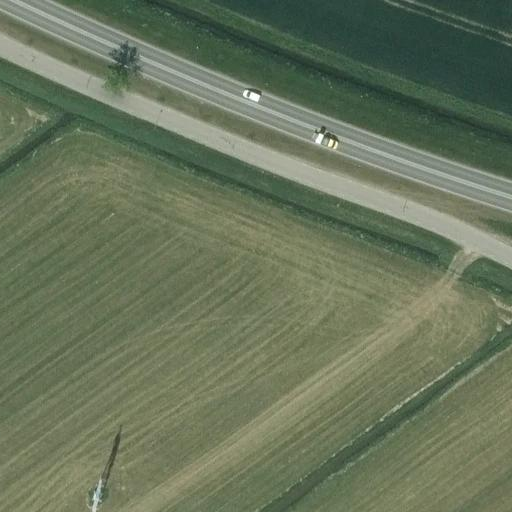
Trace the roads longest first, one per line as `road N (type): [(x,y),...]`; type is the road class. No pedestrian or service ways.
road 1 (unclassified): [(511,258),(436,219),(0,44)]
road 2 (trunk): [(511,194),(136,57),(21,0)]
